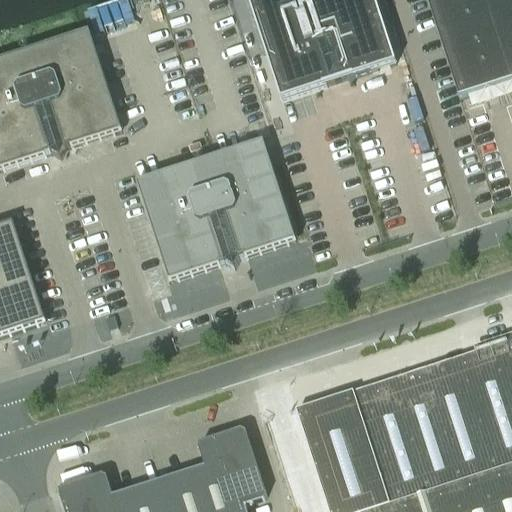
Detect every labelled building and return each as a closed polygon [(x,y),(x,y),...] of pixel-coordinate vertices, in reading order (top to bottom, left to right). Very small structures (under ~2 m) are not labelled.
[(248,0),(282,103),(395,66),(373,0),(248,0)] [(511,0),(426,0),(460,102),(511,85),(511,0)] [(90,35),(0,64),(0,174),(46,159),(51,157),(61,162),(66,152),(71,150),(71,151),(122,134),(115,111),(90,35)] [(214,161),(173,174),(137,186),(139,194),(169,286),(220,269),(225,267),(235,272),(240,262),(245,260),(245,261),(296,244),(294,237),(264,145),(214,161)] [(14,226),(0,230),(0,340),(46,326),(14,226)] [(511,511),(511,343),(354,395),(359,412),(302,431),(328,511),(511,511)] [(246,435),(242,433),(201,446),(199,451),(205,470),(113,500),(107,480),(103,478),(62,492),(59,496),(64,511),(245,511),(245,510),(265,503),(267,499),(246,435)]
